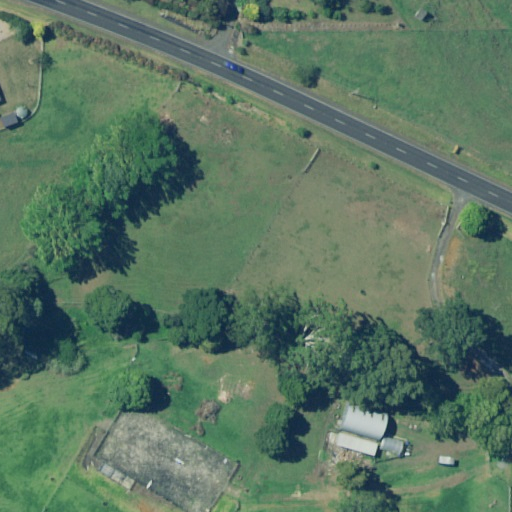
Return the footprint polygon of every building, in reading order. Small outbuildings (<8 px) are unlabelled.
[(419,19),(425,11),(419,6),(413,14),(419,19)] [(32,83),(12,88),(15,103),(35,99),(32,83)] [(7,112),(10,120),(16,118),(12,110),(7,112)] [(340,426),(379,438),(387,412),(348,401),(340,426)] [(353,434),(331,428),(326,445),(348,451),(353,434)] [(381,448),(400,453),(404,439),(385,434),(381,448)] [(351,453),(374,460),(379,442),(356,435),(351,453)]
